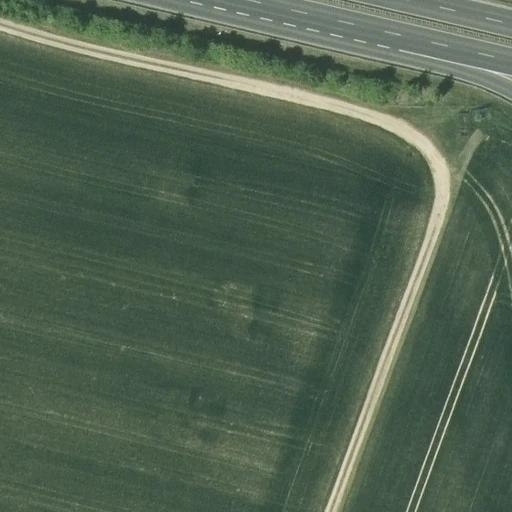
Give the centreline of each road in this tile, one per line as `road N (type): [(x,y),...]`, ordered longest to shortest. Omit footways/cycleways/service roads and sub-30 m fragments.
road 1 (track): [(0,28),(345,111),(432,145),(439,201),(333,511)]
road 2 (trunk): [(242,0),(486,56)]
